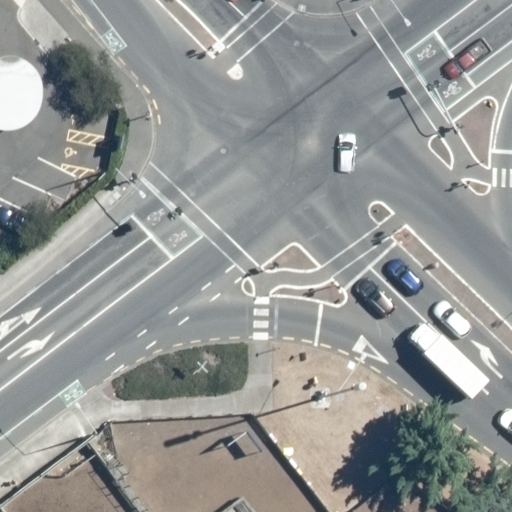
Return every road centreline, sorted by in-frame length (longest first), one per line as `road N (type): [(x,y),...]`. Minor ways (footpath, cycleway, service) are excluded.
road 1 (secondary): [(417,327),(358,332),(274,318),(194,321),(15,373)]
road 2 (secondary): [(15,373),(271,173)]
road 3 (secondary): [(332,114),(511,291)]
road 4 (secondary): [(271,173),(120,0)]
road 5 (secondary): [(417,327),(369,267),(271,173)]
road 6 (secondary): [(332,114),(471,0)]
road 7 (secondary): [(227,0),(332,114)]
road 8 (secondary): [(511,407),(417,327)]
